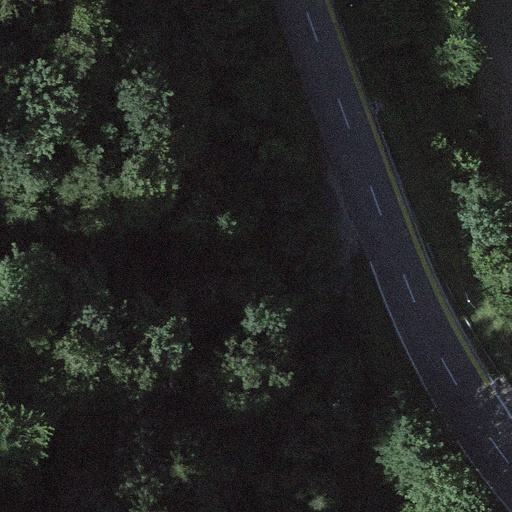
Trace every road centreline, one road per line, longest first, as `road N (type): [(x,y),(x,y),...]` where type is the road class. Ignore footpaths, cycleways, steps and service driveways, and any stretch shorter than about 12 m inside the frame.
road 1 (tertiary): [(511,465),(451,376),(417,304),(304,0)]
road 2 (track): [(376,198),(352,220),(340,252),(365,511)]
